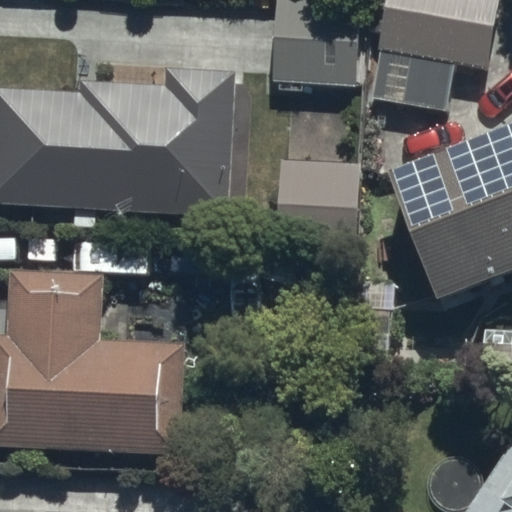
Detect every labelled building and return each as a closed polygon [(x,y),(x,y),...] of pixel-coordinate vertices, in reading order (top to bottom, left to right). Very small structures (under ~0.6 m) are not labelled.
[(285,0),(285,13),(278,13),(277,97),(363,98),(364,16),(315,14),(315,0),(285,0)] [(505,3),(490,0),(397,0),(377,110),(452,124),(460,78),(490,83),(505,3)] [(86,98),(86,110),(0,108),(0,221),(235,229),(240,88),(169,87),(168,101),(86,98)] [(511,140),(393,186),(447,330),(511,305),(511,140)] [(364,175),(284,171),(283,247),(363,248),(364,175)] [(104,355),(107,289),(13,287),(11,358),(0,357),(0,461),(185,468),(189,358),(104,355)] [(511,511),(511,453),(474,511),(511,511)]
